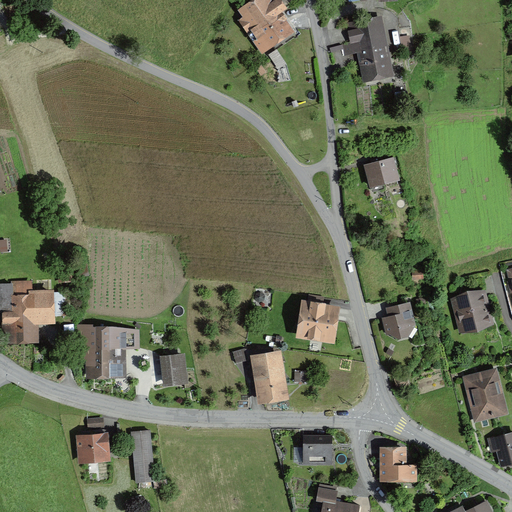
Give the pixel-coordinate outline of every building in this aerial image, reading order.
[(262,55),(293,34),(280,14),(285,10),(278,0),(253,0),(234,14),(262,55)] [(392,78),(381,19),(344,25),(350,57),(358,55),(363,84),(392,78)] [(279,51),(271,54),(278,69),(286,65),(279,51)] [(398,181),(392,160),(362,167),(367,189),(398,181)] [(58,276),(61,289),(73,286),(69,273),(58,276)] [(50,325),(49,292),(32,292),(31,283),(10,283),(11,312),(1,313),(3,345),(37,343),(36,325),(50,325)] [(255,299),(259,302),(263,300),(264,295),(261,292),(256,294),(255,299)] [(492,328),(485,293),(452,300),(459,335),(492,328)] [(331,336),(335,312),(324,311),(325,305),(306,302),(300,336),(315,338),(316,333),(331,336)] [(414,327),(408,304),(384,310),(387,319),(380,321),(386,343),(407,338),(414,327)] [(139,352),(137,332),(119,332),(79,328),(84,381),(126,380),(125,353),(139,352)] [(285,402),(279,354),(250,358),(257,406),(285,402)] [(186,386),(183,357),(159,359),(162,389),(186,386)] [(312,371),(295,370),(295,382),(311,383),(312,371)] [(495,370),(462,379),(474,424),(507,416),(495,370)] [(396,379),(398,387),(408,384),(405,376),(396,379)] [(88,418),(89,429),(101,429),(101,418),(88,418)] [(154,482),(148,431),(130,433),(136,484),(154,482)] [(511,464),(511,432),(485,440),(489,453),(496,451),(500,467),(511,464)] [(107,435),(76,438),(79,465),(109,463),(107,435)] [(329,465),(329,436),(301,436),(301,465),(329,465)] [(378,483),(414,483),(414,466),(404,466),(404,447),(378,447),(378,483)] [(339,511),(341,503),(335,501),(337,490),(319,487),(314,511),(317,511),(339,511)] [(464,511),(491,511),(486,501),(464,511)] [(341,503),(339,511),(356,511),(358,506),(341,503)]
